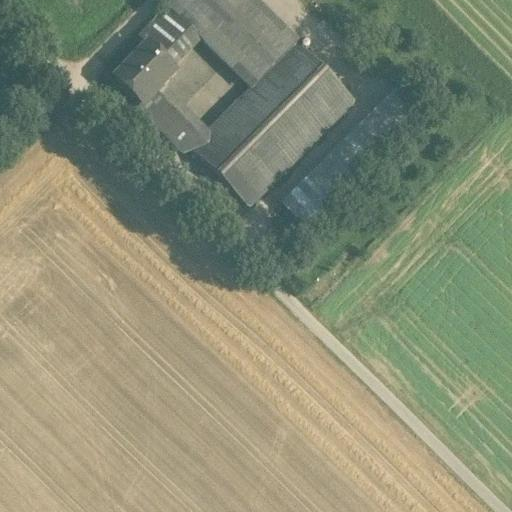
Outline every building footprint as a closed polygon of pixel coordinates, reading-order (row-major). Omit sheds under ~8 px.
[(296,48),(246,0),(177,0),(167,11),(251,93),(294,50),(296,48)] [(180,53),(153,26),(137,42),(146,50),(147,49),(166,68),(180,53)] [(146,50),(114,83),(141,109),(142,110),(147,104),(148,105),(156,97),(155,96),(161,90),(174,76),(166,68),(147,49),(146,50)] [(208,136),(206,138),(200,133),(185,148),(186,149),(248,211),(351,107),(294,50),(251,93),(208,136)] [(208,136),(161,90),(155,96),(156,97),(148,105),(147,104),(142,110),(141,109),(136,113),(179,156),(186,149),(185,148),(200,133),(206,138),(208,136)] [(280,205),(309,234),(427,120),(399,91),(280,205)]
